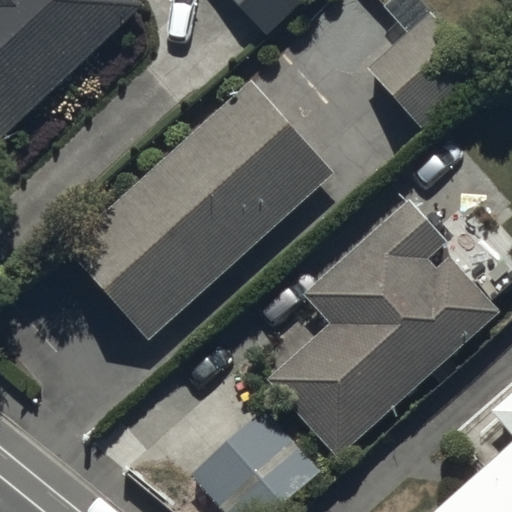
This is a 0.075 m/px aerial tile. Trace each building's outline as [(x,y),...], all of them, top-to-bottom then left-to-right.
[(0,0),(0,154),(149,8),(141,0),(0,0)] [(232,0),(269,40),(312,0),(232,0)] [(489,78),(421,0),(397,0),(387,10),(411,38),(372,72),(425,133),(489,78)] [(153,345),(337,178),(252,83),(67,250),(153,345)] [(271,380),(342,461),(504,318),(455,262),(441,275),(433,265),(452,248),(414,204),(308,297),(333,326),(271,380)] [(511,435),(511,453),(443,511),(511,511),(511,402),(496,417),(511,435)] [(286,511),(325,478),(267,412),(193,478),(223,511),(286,511)]
